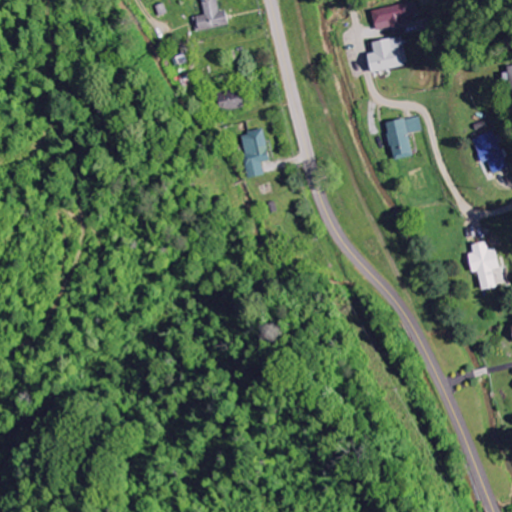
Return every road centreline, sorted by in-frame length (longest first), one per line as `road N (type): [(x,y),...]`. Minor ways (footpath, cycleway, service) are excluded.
road 1 (tertiary): [(493,511),(418,329),(326,207),(272,0)]
road 2 (residential): [(511,206),(489,214),(465,206),(424,113),(374,93),(351,0)]
